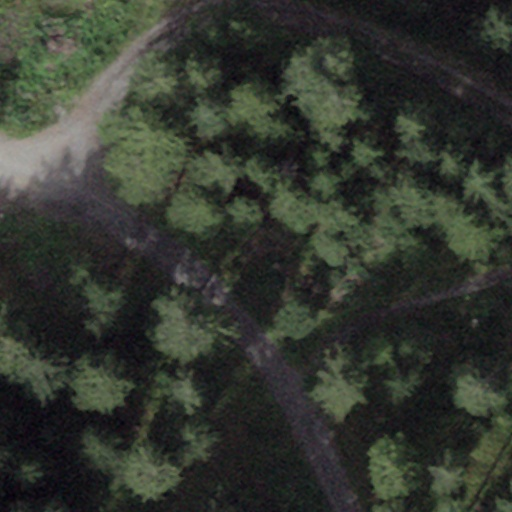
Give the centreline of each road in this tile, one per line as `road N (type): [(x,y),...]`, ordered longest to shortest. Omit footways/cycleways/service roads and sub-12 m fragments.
road 1 (track): [(68,192),(221,300),(298,380)]
road 2 (track): [(257,0),(153,41),(68,192)]
road 3 (track): [(511,118),(472,87),(260,0)]
road 4 (track): [(298,380),(349,511)]
